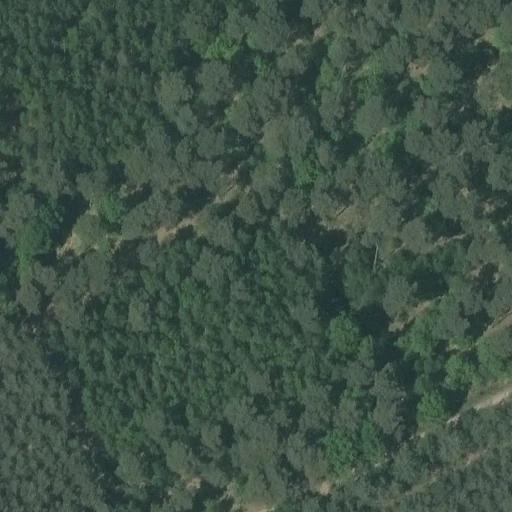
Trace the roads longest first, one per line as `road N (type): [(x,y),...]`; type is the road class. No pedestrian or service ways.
road 1 (track): [(112,511),(0,278)]
road 2 (track): [(283,511),(511,399)]
